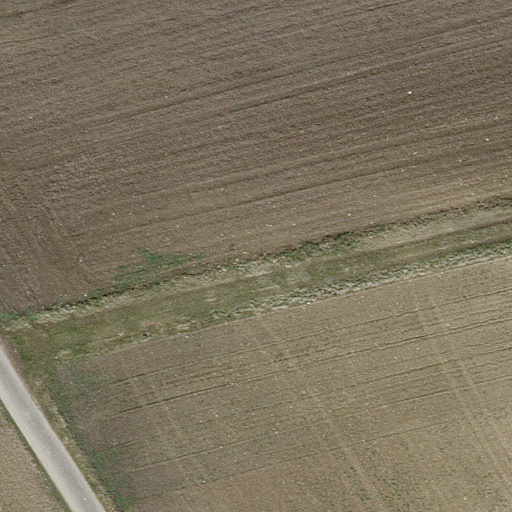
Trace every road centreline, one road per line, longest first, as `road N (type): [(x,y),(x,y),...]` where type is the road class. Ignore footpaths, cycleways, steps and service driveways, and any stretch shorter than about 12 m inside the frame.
road 1 (track): [(0,347),(511,224)]
road 2 (residential): [(93,511),(0,363)]
